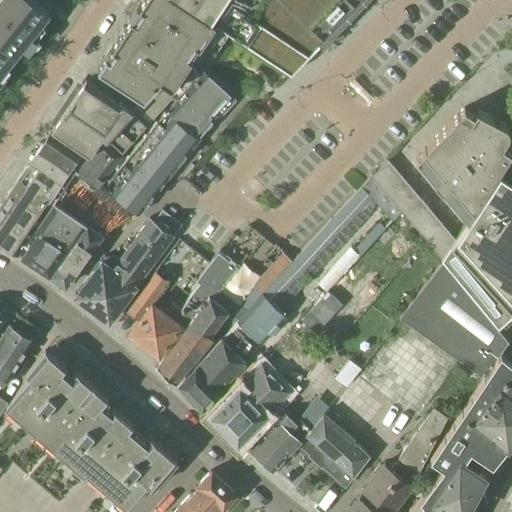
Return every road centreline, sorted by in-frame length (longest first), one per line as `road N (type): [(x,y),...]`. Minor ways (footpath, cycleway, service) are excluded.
road 1 (residential): [(273,501),(55,312),(0,275)]
road 2 (residential): [(0,148),(100,0)]
